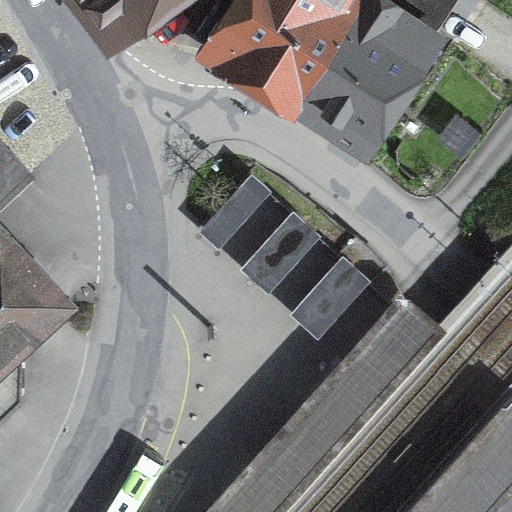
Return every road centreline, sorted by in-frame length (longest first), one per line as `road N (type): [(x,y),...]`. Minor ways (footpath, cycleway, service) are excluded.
road 1 (residential): [(86,78),(124,161),(136,281),(101,456),(65,511)]
road 2 (unclassified): [(232,127),(291,158),(459,277)]
road 3 (unclassified): [(232,127),(86,78)]
